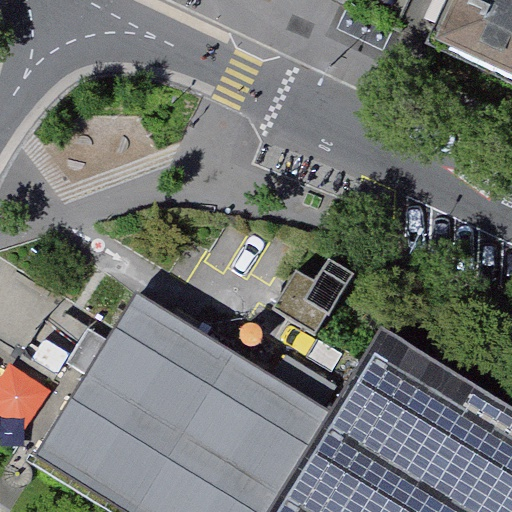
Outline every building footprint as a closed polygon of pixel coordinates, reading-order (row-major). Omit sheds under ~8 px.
[(511,0),(466,0),(428,81),(511,118),(511,0)] [(310,286),(286,323),(323,347),(363,288),(337,271),(322,293),(310,286)] [(511,511),(511,423),(383,346),(338,420),(137,300),(38,466),(110,511),(511,511)] [(52,392),(10,363),(0,377),(0,415),(2,417),(25,419),(27,429),(52,392)] [(0,511),(110,511),(38,466),(13,506),(0,498),(0,511)]
